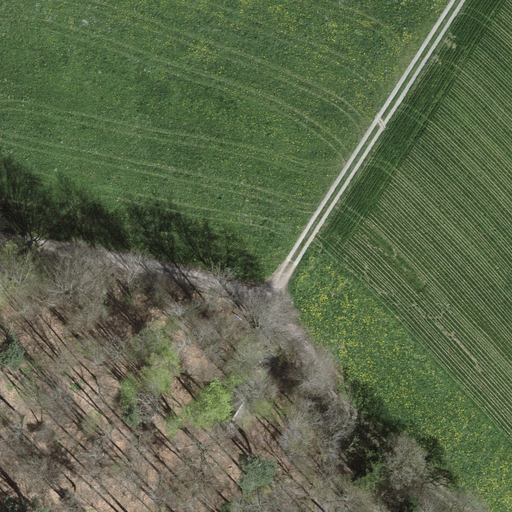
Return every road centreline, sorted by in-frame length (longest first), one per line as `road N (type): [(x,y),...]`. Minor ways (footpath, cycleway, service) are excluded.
road 1 (track): [(452,0),(257,304),(288,356),(331,402),(330,511)]
road 2 (track): [(0,234),(257,304)]
road 3 (track): [(331,402),(466,511)]
